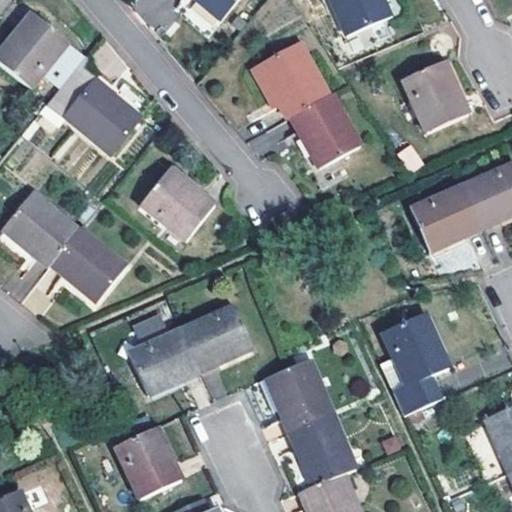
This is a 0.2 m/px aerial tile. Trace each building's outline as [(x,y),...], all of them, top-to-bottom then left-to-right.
[(237,0),(196,0),(221,21),(237,0)] [(390,17),(382,0),(317,0),(335,39),(344,36),(390,17)] [(42,76),(57,89),(76,67),(82,59),(32,16),(0,54),(0,65),(31,90),(42,76)] [(89,57),(111,82),(128,67),(105,42),(89,57)] [(290,119),(329,98),(299,44),(256,67),(286,121),(290,119)] [(467,116),(444,64),(402,83),(409,101),(416,117),(424,135),(467,116)] [(140,120),(76,67),(57,89),(45,104),(110,157),(140,120)] [(329,98),(290,119),(319,170),(360,147),(332,96),(329,98)] [(416,117),(409,101),(398,106),(405,122),(416,117)] [(68,173),(90,152),(72,134),(51,155),(68,173)] [(418,164),(408,147),(398,153),(409,170),(418,164)] [(511,164),(461,187),(481,232),(511,217),(511,164)] [(213,205),(168,171),(139,209),(184,243),(213,205)] [(481,232),(461,187),(410,210),(429,255),(481,232)] [(50,266),(79,230),(32,194),(2,231),(48,268),(50,266)] [(290,211),(270,219),(279,238),(298,230),(290,211)] [(79,230),(50,266),(96,303),(126,265),(80,228),(79,230)] [(252,351),(232,307),(180,330),(201,375),(252,351)] [(381,337),(393,362),(380,368),(392,394),(403,419),(438,403),(428,380),(449,370),(424,317),(381,337)] [(180,330),(164,338),(158,325),(140,333),(146,346),(128,355),(148,399),(201,375),(180,330)] [(290,435),(336,415),(312,360),(291,369),(258,384),(272,415),(279,412),(283,419),(290,435)] [(508,475),(511,473),(511,409),(484,423),(508,475)] [(279,412),(272,415),(275,422),(283,419),(279,412)] [(336,415),(290,435),(315,490),(343,477),(361,469),(336,415)] [(181,481),(156,430),(135,440),(114,450),(139,502),(181,481)] [(358,511),(343,477),(315,490),(298,497),(305,511),(358,511)] [(28,511),(19,493),(0,501),(0,511),(28,511)] [(214,511),(205,511),(201,501),(176,511),(216,511),(214,511)]
